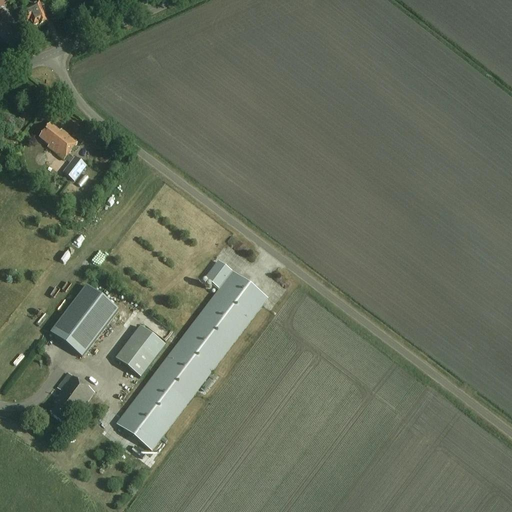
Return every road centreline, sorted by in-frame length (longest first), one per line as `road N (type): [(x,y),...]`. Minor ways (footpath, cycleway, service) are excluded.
road 1 (unclassified): [(511,433),(97,119),(52,54)]
road 2 (tertiary): [(52,54),(171,0)]
